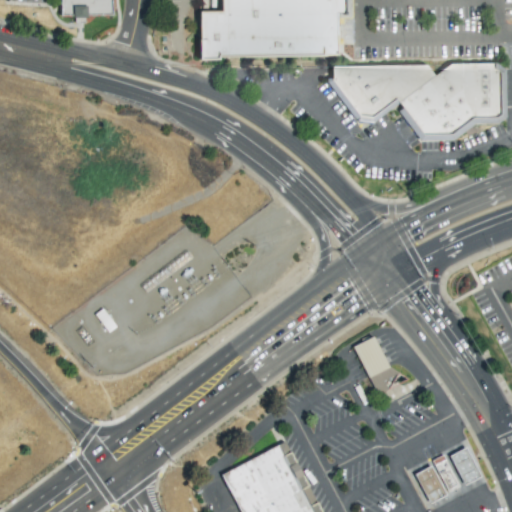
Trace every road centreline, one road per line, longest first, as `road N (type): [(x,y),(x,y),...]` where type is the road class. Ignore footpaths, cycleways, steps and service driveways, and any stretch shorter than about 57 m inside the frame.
road 1 (secondary): [(59,56),(63,69),(231,134),(272,163),(365,258)]
road 2 (secondary): [(386,245),(313,163),(257,118),(130,66)]
road 3 (secondary): [(351,287),(110,472)]
road 4 (secondary): [(511,443),(410,290)]
road 5 (motorway): [(110,472),(0,360)]
road 6 (secondary): [(511,189),(386,245)]
